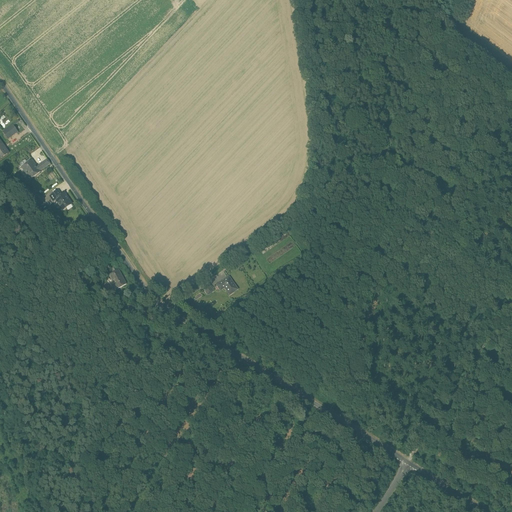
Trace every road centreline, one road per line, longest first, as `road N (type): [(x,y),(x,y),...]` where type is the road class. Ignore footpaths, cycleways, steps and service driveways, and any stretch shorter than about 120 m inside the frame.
road 1 (unclassified): [(0,81),(162,305),(409,462)]
road 2 (track): [(511,299),(409,462)]
